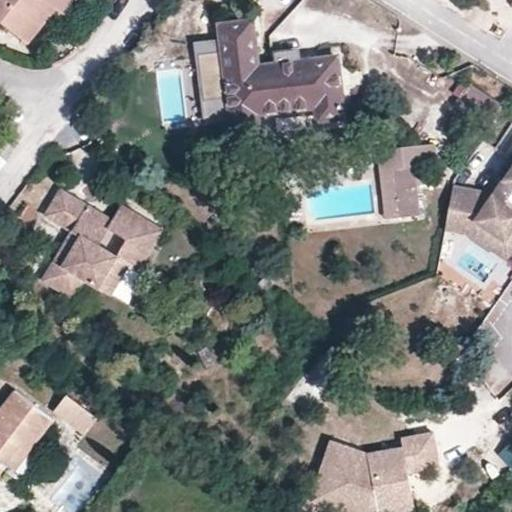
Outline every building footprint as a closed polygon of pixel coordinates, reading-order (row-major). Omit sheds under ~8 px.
[(0,0),(0,16),(23,35),(50,1),(56,6),(64,12),(73,0),(0,0)] [(28,40),(56,6),(50,1),(23,35),(28,40)] [(300,59),(274,62),(257,64),(252,20),(220,24),(222,37),(223,50),(198,52),(203,99),(228,96),(230,119),(231,129),(258,126),(256,112),(316,105),(318,117),(344,114),(338,55),(300,59)] [(196,40),(198,52),(223,50),(222,37),(196,40)] [(273,49),(274,62),(300,59),(299,47),(273,49)] [(494,114),(504,100),(471,77),(461,91),(494,114)] [(230,119),(228,96),(203,99),(205,122),(230,119)] [(432,140),(401,145),(403,163),(392,164),(399,214),(420,211),(417,184),(431,182),(427,162),(436,161),(432,140)] [(389,216),(399,214),(392,164),(403,163),(401,145),(380,148),(389,216)] [(511,163),(502,179),(501,178),(490,195),(453,189),(445,230),(454,231),(456,217),(471,219),(498,237),(490,249),(505,259),(511,249),(511,163)] [(122,205),(113,220),(109,227),(99,222),(104,215),(61,190),(45,216),(72,231),(54,261),(64,266),(52,286),(76,299),(86,280),(100,289),(105,292),(123,260),(129,265),(130,264),(140,271),(163,229),(122,205)] [(113,220),(104,215),(99,222),(109,227),(113,220)] [(471,219),(456,217),(454,231),(468,234),(490,249),(498,237),(471,219)] [(113,296),(129,265),(123,260),(105,292),(113,296)] [(43,280),(52,286),(64,266),(54,261),(43,280)] [(89,307),(100,289),(86,280),(76,299),(89,307)] [(314,403),(321,384),(303,377),(296,396),(314,403)] [(53,418),(16,389),(0,408),(0,471),(6,464),(12,469),(53,418)] [(96,414),(67,393),(56,407),(85,429),(96,414)] [(406,470),(438,463),(430,428),(399,435),(401,444),(365,452),(328,439),(308,499),(345,511),(369,511),(378,510),(378,511),(393,511),(414,508),(406,470)] [(511,471),(511,446),(500,455),(511,471)]
